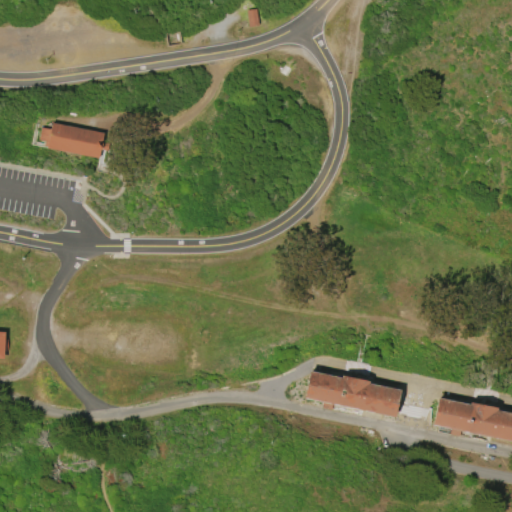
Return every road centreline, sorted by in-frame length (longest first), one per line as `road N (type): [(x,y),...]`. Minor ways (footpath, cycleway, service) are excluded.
road 1 (residential): [(0,389),(40,411),(94,416),(245,399),(294,405),(511,452)]
road 2 (residential): [(208,249),(283,229),(313,205),(333,163),(337,92),(300,22)]
road 3 (residential): [(0,77),(237,49),(300,22)]
road 4 (residential): [(0,232),(77,245),(208,249)]
road 5 (residential): [(0,379),(32,361),(45,307),(77,245)]
road 6 (residential): [(412,433),(415,453),(435,463),(511,480)]
